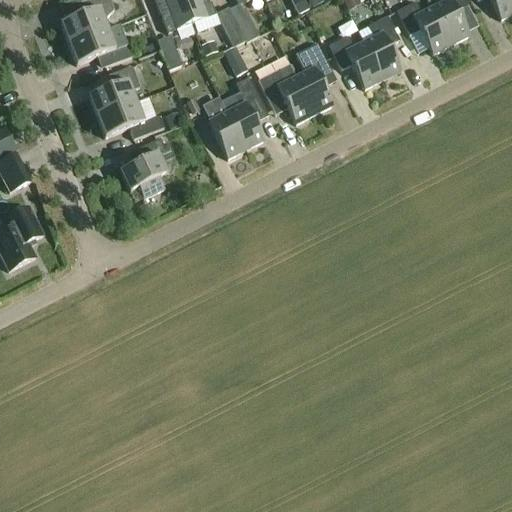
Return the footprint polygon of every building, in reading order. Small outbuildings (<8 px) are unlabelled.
[(60,28),(68,49),(107,34),(103,24),(114,14),(108,0),(98,0),(80,7),(85,19),(60,28)] [(192,29),(180,0),(152,0),(168,38),(192,29)] [(208,0),(180,0),(192,29),(216,19),(208,0)] [(256,0),(233,0),(238,9),(256,0)] [(301,0),(288,0),(298,18),(308,12),(301,0)] [(306,0),(312,11),(322,5),(319,0),(306,0)] [(355,0),(341,0),(342,0),(348,14),(360,8),(355,0)] [(448,0),(450,3),(431,12),(451,50),(469,40),(457,16),(468,10),(462,0),(448,0)] [(511,18),(511,1),(511,0),(474,0),(477,5),(487,0),(500,24),(511,18)] [(451,50),(431,12),(421,17),(416,6),(396,16),(409,40),(420,35),(432,59),(451,50)] [(231,18),(245,45),(246,47),(259,41),(244,13),(232,19),(231,18)] [(218,24),(232,51),(245,45),(231,18),(218,24)] [(373,42),(363,47),(383,85),(401,75),(389,50),(399,45),(387,21),(368,30),(373,42)] [(107,34),(68,49),(76,69),(101,60),(105,72),(132,61),(124,41),(111,45),(107,34)] [(170,39),(157,45),(168,74),(181,69),(170,39)] [(383,85),(363,47),(353,52),(347,41),(328,50),(341,75),(351,70),(364,94),(383,85)] [(205,60),(217,56),(213,45),(201,49),(205,60)] [(315,119),(333,110),(320,85),(333,79),(317,48),(295,59),(304,77),(296,81),(315,119)] [(234,50),(222,56),(228,67),(240,62),(234,50)] [(315,119),(296,81),(289,69),(257,85),(270,111),(283,104),(296,129),(315,119)] [(89,101),(97,122),(135,107),(130,94),(139,91),(131,71),(108,80),(113,92),(89,101)] [(220,106),(226,117),(245,155),(265,145),(252,120),(265,114),(248,82),(236,89),(240,97),(220,106)] [(201,99),(185,105),(191,118),(206,112),(201,99)] [(135,107),(97,122),(105,142),(129,133),(133,144),(164,133),(159,121),(143,127),(135,107)] [(177,116),(164,121),(169,134),(182,129),(177,116)] [(245,155),(226,117),(208,126),(227,164),(245,155)] [(0,136),(0,161),(15,154),(5,134),(0,136)] [(164,151),(160,143),(138,154),(143,165),(120,176),(130,197),(138,193),(143,204),(164,194),(159,183),(167,179),(162,168),(174,162),(168,149),(164,151)] [(16,158),(0,166),(0,178),(9,197),(31,186),(16,158)] [(42,240),(39,234),(28,212),(3,224),(9,235),(0,239),(0,259),(8,276),(35,262),(27,247),(42,240)]
